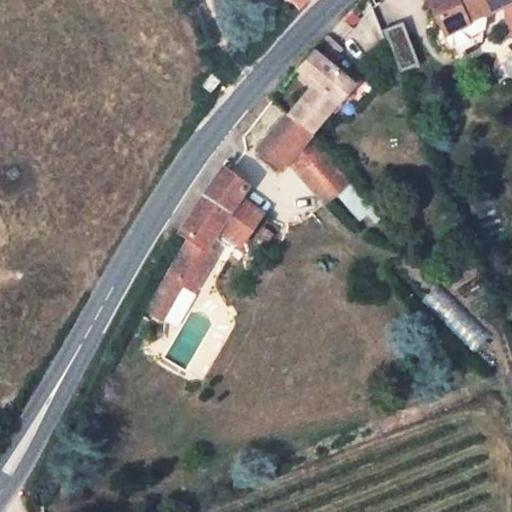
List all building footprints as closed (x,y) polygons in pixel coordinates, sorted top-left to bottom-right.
[(505,0),(424,0),(447,46),(475,33),(478,14),(505,0)] [(511,13),(500,17),(503,35),(511,31),(511,13)] [(405,24),(386,30),(399,70),(418,64),(405,24)] [(307,138),(355,85),(314,52),(302,66),(297,73),(314,89),(288,117),(307,138)] [(211,73),(200,88),(209,94),(220,79),(211,73)] [(307,138),(288,117),(257,150),(285,175),(291,167),(303,180),(319,152),(307,138)] [(317,196),(341,176),(319,152),(303,180),(317,196)] [(223,163),(221,168),(204,189),(179,233),(187,240),(201,252),(214,232),(237,245),(259,213),(242,202),(252,188),(223,163)] [(360,220),(373,209),(350,185),(338,197),(360,220)] [(201,252),(187,240),(142,312),(161,321),(182,286),(196,293),(219,258),(212,253),(221,237),(214,232),(201,252)] [(265,245),(270,237),(262,232),(256,239),(265,245)] [(439,288),(425,301),(475,351),(489,338),(439,288)]
